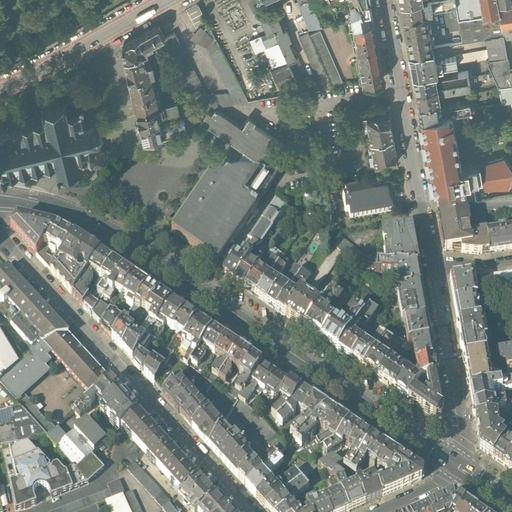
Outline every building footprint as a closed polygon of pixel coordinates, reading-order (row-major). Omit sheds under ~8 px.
[(278,88),(296,81),(288,63),(269,21),(259,0),(247,0),(254,14),(257,13),(266,35),(250,42),(255,54),(264,50),(273,69),(270,70),(278,88)] [(320,31),(308,0),(299,0),(300,1),(296,3),(309,33),(310,35),(320,31)] [(345,0),(350,9),(355,7),(351,0),(345,0)] [(351,0),(355,7),(350,9),(352,23),(372,19),(368,0),(351,0)] [(404,0),(399,1),(402,16),(426,11),(457,5),(456,0),(404,0)] [(456,0),(457,5),(459,18),(498,13),(497,5),(495,0),(456,0)] [(511,2),(510,3),(497,5),(498,13),(503,34),(504,39),(511,37),(511,2)] [(408,51),(432,47),(426,11),(402,16),(408,51)] [(498,13),(459,18),(462,40),(487,37),(503,34),(498,13)] [(278,18),(269,21),(288,63),(296,59),(288,40),(291,39),(287,29),(283,30),(278,18)] [(377,45),(372,19),(352,23),(357,49),(358,54),(377,50),(377,45)] [(121,49),(129,81),(152,74),(155,73),(152,61),(146,64),(143,53),(147,51),(147,48),(165,38),(158,26),(122,45),(121,49)] [(320,31),(310,35),(333,87),(343,86),(320,31)] [(230,105),(249,101),(215,38),(207,47),(229,92),(206,94),(175,33),(167,37),(203,115),(206,109),(211,112),(213,109),(230,105)] [(333,87),(310,35),(309,33),(299,37),(321,89),(333,87)] [(511,84),(511,81),(510,70),(504,39),(503,34),(487,37),(488,49),(490,59),(488,60),(489,64),(500,86),(511,84)] [(408,51),(412,72),(434,69),(488,60),(490,59),(488,49),(436,57),(434,46),(432,47),(408,51)] [(383,79),(377,50),(358,54),(363,82),(383,79)] [(412,72),(415,89),(470,79),(469,71),(436,79),(434,69),(412,72)] [(129,81),(136,111),(160,104),(152,74),(129,81)] [(415,89),(418,103),(439,100),(438,91),(442,90),(446,92),(471,87),(470,79),(415,89)] [(511,84),(500,86),(502,104),(511,102),(511,84)] [(91,167),(90,166),(105,163),(106,163),(106,162),(107,162),(106,161),(103,150),(104,150),(103,148),(103,149),(102,148),(101,148),(101,149),(100,149),(97,139),(99,137),(97,135),(101,130),(103,130),(103,128),(101,127),(99,121),(102,119),(100,118),(98,119),(92,116),(93,113),(91,113),(88,102),(91,101),(93,101),(91,89),(67,95),(67,96),(64,97),(63,95),(61,95),(62,98),(44,102),(43,100),(41,100),(41,103),(39,103),(39,104),(31,106),(31,105),(30,106),(29,107),(30,108),(31,111),(32,114),(31,115),(32,117),(21,120),(21,117),(19,118),(19,120),(9,123),(8,120),(6,121),(7,123),(0,125),(0,160),(1,160),(2,164),(3,168),(2,168),(1,170),(1,173),(3,174),(6,174),(8,171),(7,170),(18,168),(18,170),(20,170),(20,167),(30,165),(31,167),(33,167),(32,164),(43,162),(43,164),(46,163),(45,161),(55,158),(56,162),(58,168),(55,168),(55,170),(58,170),(59,172),(61,172),(60,169),(79,165),(79,167),(81,167),(82,167),(82,168),(83,168),(83,169),(84,168),(86,167),(86,168),(86,169),(85,171),(84,172),(86,174),(88,176),(92,175),(93,172),(93,170),(91,167)] [(418,103),(421,117),(441,114),(450,112),(471,109),(470,102),(440,107),(439,100),(418,103)] [(179,111),(177,101),(160,104),(136,111),(140,125),(160,121),(159,114),(164,113),(165,115),(179,111)] [(243,131),(213,109),(211,112),(206,109),(203,115),(200,120),(232,143),(235,145),(238,147),(232,156),(226,152),(171,232),(220,266),(224,262),(229,265),(235,256),(236,254),(229,249),(281,172),(275,168),(287,151),(256,130),(257,126),(249,121),(243,131)] [(368,128),(370,142),(394,138),(389,115),(381,116),(380,113),(377,112),(374,113),(372,114),(372,117),(362,119),(363,128),(368,128)] [(421,117),(437,207),(464,203),(477,201),(473,179),(480,178),(485,186),(509,186),(511,172),(511,167),(502,156),(481,164),(459,167),(450,112),(441,114),(421,117)] [(160,121),(140,125),(143,139),(159,133),(186,128),(184,120),(161,124),(160,121)] [(394,138),(370,142),(373,156),(369,157),(370,166),(381,164),(382,168),(385,169),(389,169),(391,166),(391,163),(398,162),(394,138)] [(351,218),(399,212),(396,182),(349,187),(350,196),(344,197),(345,212),(350,212),(351,218)] [(482,213),(490,212),(505,210),(511,208),(511,195),(510,196),(481,200),(482,213)] [(248,237),(252,240),(258,245),(286,205),(276,197),(248,237)] [(477,201),(464,203),(469,235),(485,231),(483,220),(482,213),(481,200),(477,201)] [(460,254),(488,254),(485,231),(469,235),(464,203),(437,207),(444,249),(459,247),(460,254)] [(490,231),(491,219),(490,212),(482,213),(483,220),(485,231),(490,231)] [(16,220),(12,229),(37,257),(45,245),(56,229),(41,223),(34,221),(16,220)] [(488,254),(511,250),(511,227),(490,231),(485,231),(488,254)] [(66,232),(56,229),(45,245),(47,247),(54,253),(56,251),(58,253),(62,257),(74,239),(66,232)] [(383,234),(386,265),(418,268),(415,249),(411,229),(399,231),(383,234)] [(62,285),(73,296),(100,256),(87,247),(74,239),(51,273),(62,285)] [(368,259),(342,239),(335,248),(362,269),(368,259)] [(223,274),(234,281),(257,248),(258,245),(252,240),(243,252),(243,257),(241,260),(235,256),(229,265),(223,274)] [(49,261),(45,257),(45,250),(47,247),(45,245),(37,257),(44,264),(51,273),(62,257),(58,253),(55,257),(53,257),(52,260),(49,261)] [(245,289),(257,272),(250,266),(251,264),(254,264),(263,252),(257,248),(234,281),(245,289)] [(272,258),(278,264),(283,256),(276,251),(272,258)] [(100,256),(73,296),(83,307),(87,300),(83,296),(84,294),(82,292),(89,281),(96,287),(112,264),(102,257),(100,256)] [(245,289),(256,296),(278,264),(272,258),(263,268),(262,271),(263,273),(262,276),(257,271),(257,272),(245,289)] [(87,300),(83,307),(88,313),(91,317),(123,272),(115,267),(112,264),(96,287),(93,292),(99,296),(94,302),(89,297),(87,300)] [(267,304),(279,286),(272,280),(273,278),(275,278),(283,268),(278,264),(256,296),(267,304)] [(418,268),(386,265),(376,264),(375,274),(397,275),(399,292),(422,288),(418,268)] [(1,276),(0,276),(0,385),(3,389),(18,368),(3,342),(0,337),(0,297),(1,297),(4,300),(1,303),(4,308),(0,311),(0,314),(34,353),(40,347),(70,337),(42,307),(8,269),(1,276)] [(304,287),(309,280),(294,270),(283,287),(279,286),(267,304),(285,316),(297,298),(292,294),(294,290),(295,290),(300,283),(304,287)] [(123,272),(91,317),(97,323),(101,327),(110,313),(121,297),(131,282),(133,279),(127,275),(123,272)] [(494,276),(472,277),(475,288),(482,287),(484,288),(493,288),(494,276)] [(451,282),(455,304),(473,301),(478,299),(475,288),(472,277),(451,282)] [(135,280),(133,279),(131,282),(121,297),(125,301),(124,305),(132,311),(139,299),(147,288),(135,280)] [(139,299),(132,311),(129,315),(140,323),(145,315),(158,295),(156,294),(147,288),(139,299)] [(427,320),(422,288),(399,292),(396,292),(401,325),(404,324),(427,320)] [(335,307),(341,298),(331,291),(319,309),(305,330),(321,341),(332,325),(327,322),(327,318),(323,316),(331,305),(335,307)] [(335,307),(341,312),(350,298),(344,294),(341,298),(335,307)] [(146,322),(139,334),(147,339),(171,304),(169,303),(158,295),(145,315),(152,319),(149,323),(146,322)] [(305,330),(319,309),(298,295),(297,298),(285,316),(305,330)] [(455,304),(459,324),(478,320),(473,301),(455,304)] [(173,306),(171,304),(147,339),(151,343),(153,345),(161,332),(159,331),(163,327),(173,333),(185,314),(173,306)] [(362,345),(354,338),(359,331),(361,333),(373,316),(375,312),(369,306),(363,314),(337,352),(351,361),(362,345)] [(337,352),(363,314),(354,307),(348,314),(351,318),(343,329),(332,325),(321,341),(337,352)] [(124,323),(110,313),(101,327),(103,329),(113,340),(124,323)] [(183,343),(196,321),(195,320),(185,314),(173,333),(176,336),(173,341),(181,346),(183,343)] [(427,320),(404,324),(408,346),(413,345),(431,341),(427,320)] [(459,324),(461,338),(473,336),(474,340),(486,337),(484,326),(481,325),(480,320),(478,320),(459,324)] [(196,321),(183,343),(198,352),(211,331),(207,329),(201,325),(196,321)] [(132,335),(125,329),(127,325),(124,323),(113,340),(114,342),(122,351),(132,335)] [(190,370),(194,372),(204,357),(201,356),(204,352),(215,358),(226,341),(218,336),(213,332),(211,331),(198,352),(187,368),(190,370)] [(132,335),(122,351),(124,353),(132,362),(144,344),(132,335)] [(370,350),(362,345),(351,361),(363,370),(384,339),(378,335),(371,345),(371,349),(370,350)] [(461,338),(465,358),(486,354),(486,349),(489,349),(486,337),(474,340),(473,336),(461,338)] [(34,353),(18,368),(3,389),(25,413),(48,438),(56,431),(39,414),(41,413),(25,397),(51,374),(45,369),(52,363),(48,359),(52,355),(91,398),(109,381),(70,337),(40,347),(34,353)] [(151,343),(147,339),(144,344),(132,362),(134,364),(144,375),(153,362),(143,356),(151,343)] [(381,375),(390,362),(378,356),(380,353),(383,355),(390,344),(384,339),(363,370),(378,380),(381,375)] [(226,341),(215,358),(222,362),(220,365),(217,363),(210,375),(212,376),(218,380),(238,349),(235,347),(227,342),(226,341)] [(431,341),(413,345),(416,366),(435,363),(431,341)] [(240,350),(238,349),(218,380),(224,385),(231,374),(229,371),(231,368),(239,376),(240,374),(250,357),(248,356),(240,350)] [(511,349),(499,352),(501,363),(507,362),(510,383),(511,382),(511,349)] [(158,366),(153,362),(144,375),(151,383),(154,386),(174,357),(166,351),(158,366)] [(407,359),(402,352),(393,365),(390,362),(381,375),(378,380),(395,391),(407,373),(401,369),(407,359)] [(465,358),(471,390),(492,386),(487,354),(486,354),(465,358)] [(250,357),(240,374),(245,379),(244,382),(240,381),(235,389),(230,397),(238,402),(238,400),(262,365),(261,365),(252,358),(250,357)] [(435,363),(416,366),(417,375),(415,378),(420,382),(421,380),(437,378),(435,363)] [(238,400),(246,405),(256,391),(262,396),(264,392),(276,375),(274,373),(262,365),(238,400)] [(190,370),(180,380),(186,387),(197,374),(194,372),(190,370)] [(409,400),(420,382),(415,378),(407,373),(395,391),(409,400)] [(276,375),(264,392),(277,402),(289,383),(287,382),(276,375)] [(221,390),(224,385),(218,380),(212,376),(208,383),(221,390)] [(443,411),(437,378),(421,380),(420,382),(409,400),(437,420),(443,411)] [(209,413),(186,387),(180,380),(163,395),(191,426),(192,428),(209,413)] [(109,381),(91,398),(73,415),(80,421),(92,409),(91,407),(98,400),(104,406),(119,391),(109,381)] [(471,390),(474,407),(494,404),(493,393),(497,391),(499,394),(511,391),(511,382),(510,383),(492,386),(471,390)] [(289,383),(277,402),(281,404),(270,414),(277,421),(290,408),(301,392),(299,390),(289,383)] [(0,415),(25,413),(3,389),(0,385),(0,415)] [(231,387),(226,393),(230,397),(235,389),(231,387)] [(139,412),(119,391),(104,406),(98,411),(119,432),(121,430),(139,412)] [(290,408),(277,421),(284,429),(299,415),(301,417),(302,416),(313,399),(303,393),(301,392),(290,408)] [(313,399),(302,416),(307,420),(302,424),(300,422),(289,433),(295,440),(327,409),(325,408),(319,404),(313,399)] [(474,407),(477,421),(496,418),(500,418),(498,414),(495,414),(495,410),(506,409),(505,402),(494,404),(474,407)] [(327,409),(295,440),(303,448),(320,433),(316,430),(318,427),(326,432),(338,416),(334,414),(329,410),(327,409)] [(500,418),(496,418),(497,430),(504,434),(502,437),(505,441),(511,431),(511,410),(507,417),(500,418)] [(182,494),(200,479),(185,463),(161,437),(139,412),(121,430),(182,494)] [(25,413),(0,415),(0,425),(14,422),(18,444),(27,442),(48,438),(25,413)] [(221,427),(209,413),(192,428),(194,429),(209,446),(221,427)] [(338,416),(326,432),(326,435),(322,437),(324,441),(316,446),(319,453),(323,451),(337,442),(350,425),(348,423),(338,416)] [(482,450),(494,458),(505,441),(502,437),(504,434),(497,430),(496,418),(477,421),(482,450)] [(67,439),(57,448),(72,467),(75,471),(91,457),(105,443),(86,422),(67,439)] [(337,442),(323,451),(328,458),(345,448),(348,450),(361,433),(352,426),(350,425),(337,442)] [(221,427),(209,446),(224,462),(239,479),(253,462),(245,455),(247,451),(232,437),(229,438),(221,427)] [(58,429),(56,431),(48,438),(57,448),(67,439),(58,429)] [(494,458),(505,466),(511,455),(511,445),(509,444),(510,443),(511,443),(511,431),(505,441),(494,458)] [(361,433),(348,450),(354,453),(348,461),(343,468),(350,472),(372,441),(370,439),(363,434),(361,433)] [(271,450),(277,457),(286,449),(276,439),(268,447),(271,450)] [(374,442),(372,441),(350,472),(354,478),(367,462),(372,467),(384,448),(379,445),(374,442)] [(18,444),(8,447),(16,478),(19,481),(17,484),(15,483),(10,484),(17,511),(36,506),(33,493),(34,490),(38,487),(43,487),(46,490),(50,498),(85,484),(102,469),(91,457),(75,471),(72,467),(65,474),(58,467),(54,467),(52,471),(49,470),(50,467),(27,442),(18,444)] [(385,450),(384,448),(372,467),(369,470),(374,473),(376,470),(385,477),(388,475),(398,458),(391,453),(385,450)] [(253,462),(239,479),(245,485),(246,487),(277,457),(271,450),(258,463),(259,465),(256,468),(253,462)] [(342,454),(334,460),(341,467),(343,468),(348,461),(342,454)] [(277,457),(246,487),(248,489),(256,497),(270,483),(264,476),(266,474),(269,477),(283,463),(277,457)] [(400,459),(398,458),(388,475),(385,477),(375,482),(382,498),(421,480),(422,474),(400,459)] [(308,461),(295,472),(302,480),(318,467),(309,460),(308,461)] [(334,460),(320,468),(329,477),(336,483),(348,511),(350,511),(352,511),(366,505),(357,485),(348,489),(344,478),(336,472),(341,467),(334,460)] [(171,505),(173,503),(135,461),(126,470),(164,511),(171,505)] [(270,483),(256,497),(263,506),(265,508),(302,480),(295,472),(274,487),(270,483)] [(80,511),(97,505),(105,502),(123,495),(125,494),(119,478),(103,485),(105,488),(46,511),(80,511)] [(374,478),(357,485),(366,505),(368,504),(382,498),(375,482),(374,478)] [(182,494),(177,498),(189,511),(198,511),(216,497),(200,479),(182,494)] [(302,480),(265,508),(268,511),(284,511),(293,507),(289,503),(309,488),(302,480)] [(331,496),(324,500),(329,511),(348,511),(336,483),(328,487),(331,496)] [(125,494),(123,495),(130,511),(139,511),(131,492),(125,494)] [(109,511),(130,511),(123,495),(105,502),(109,511)] [(229,511),(216,497),(198,511),(229,511)] [(439,503),(426,509),(427,511),(459,511),(465,504),(454,497),(439,503)] [(306,506),(308,511),(329,511),(324,500),(313,505),(312,503),(306,506)]
